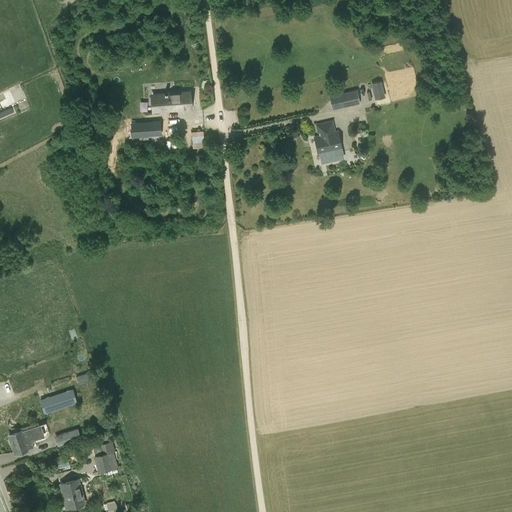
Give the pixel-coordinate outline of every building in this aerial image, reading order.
[(381,81),(369,82),(371,98),(383,97),(381,81)] [(336,94),(339,108),(360,103),(357,89),(336,94)] [(158,94),(159,110),(190,108),(189,92),(158,94)] [(12,106),(0,110),(0,118),(14,113),(12,106)] [(160,120),(132,122),(133,136),(161,134),(160,120)] [(317,126),(319,136),(314,137),(318,154),(341,149),(337,132),(333,133),(331,123),(317,126)] [(191,146),(201,146),(200,130),(190,131),(191,146)] [(83,375),(76,377),(78,384),(85,382),(83,375)] [(77,402),(72,389),(40,399),(44,413),(77,402)] [(31,428),(27,429),(8,435),(14,454),(33,447),(29,435),(34,434),(31,428)] [(81,438),(77,428),(54,436),(57,446),(81,438)] [(98,473),(115,467),(110,450),(93,455),(98,473)] [(78,478),(59,483),(66,508),(85,503),(78,478)]
